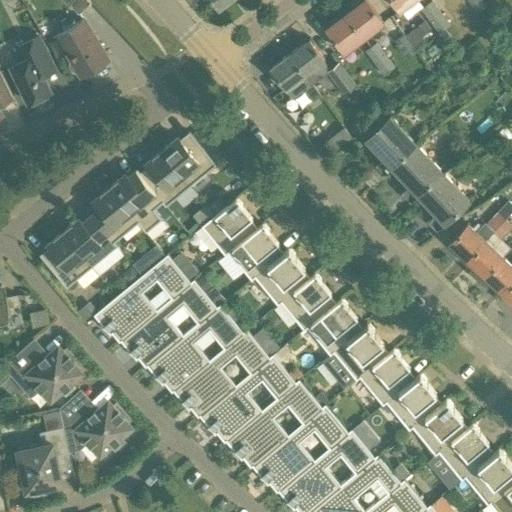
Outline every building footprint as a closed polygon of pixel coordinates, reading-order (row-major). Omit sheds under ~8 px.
[(66,0),(79,13),(90,2),(88,0),(66,0)] [(359,0),(345,11),(364,37),(384,22),(367,0),(359,0)] [(392,0),(400,10),(412,0),(392,0)] [(439,33),(451,24),(449,22),(441,12),(432,0),(430,0),(420,8),(439,33)] [(466,0),(476,12),(486,5),(482,0),(466,0)] [(344,52),(364,37),(345,11),(325,26),(344,52)] [(81,76),(109,59),(85,19),(57,35),(71,59),(69,62),(69,67),(72,71),(74,72),(76,72),(78,72),(81,76)] [(415,28),(405,36),(415,49),(425,42),(421,37),(431,29),(424,20),(415,27),(415,28)] [(416,50),(415,49),(405,36),(404,34),(395,41),(407,57),(416,50)] [(43,77),(56,70),(38,35),(15,46),(22,60),(10,66),(28,102),(50,91),(43,77)] [(305,73),(313,83),(328,72),(344,93),(356,84),(339,61),(329,68),(323,60),(325,58),(309,38),(290,53),(305,73)] [(383,73),(395,65),(377,41),(365,49),(383,73)] [(321,94),(313,83),(305,73),(290,53),(270,68),(285,88),(295,81),(303,90),(304,89),(313,101),(321,94)] [(0,104),(11,99),(0,75),(0,115),(2,114),(0,109),(0,104)] [(392,167),(417,143),(390,114),(365,138),(382,157),(375,164),(384,174),(392,167)] [(326,158),(352,137),(344,127),(318,148),(326,158)] [(161,149),(191,184),(216,164),(189,131),(180,138),(177,135),(161,149)] [(418,194),(443,171),(417,143),(392,167),(408,184),(400,192),(410,202),(418,195),(418,194)] [(165,205),(191,184),(161,149),(145,162),(147,165),(140,171),(139,172),(163,201),(162,202),(165,205)] [(139,172),(140,171),(137,167),(127,175),(125,172),(109,186),(138,221),(138,222),(146,231),(162,218),(154,209),(162,202),(163,201),(139,172)] [(418,194),(418,195),(434,212),(426,219),(436,229),(469,199),(443,171),(418,194)] [(113,242),(114,241),(138,222),(138,221),(109,186),(93,199),(95,202),(85,210),(88,213),(89,213),(113,242)] [(258,226),(257,226),(242,207),(243,205),(238,199),(236,200),(234,198),(201,225),(225,254),(228,251),(258,226)] [(494,231),(504,219),(497,212),(486,224),(494,231)] [(117,245),(114,241),(113,242),(89,213),(88,213),(81,220),(78,217),(62,230),(92,266),(117,245)] [(504,219),(494,231),(501,237),(511,226),(504,219)] [(467,258),(485,239),(467,222),(449,241),(467,258)] [(284,251),(283,251),(268,232),(270,231),(264,224),(262,225),(261,223),(257,226),(258,226),(228,251),(251,279),(255,276),(254,276),(284,251)] [(66,287),(92,266),(62,230),(46,243),(49,246),(39,254),(66,287)] [(484,275),(503,256),(485,239),(467,258),(484,275)] [(139,270),(163,250),(156,241),(132,261),(139,270)] [(174,254),(186,274),(196,269),(183,248),(174,254)] [(310,276),(294,257),(296,256),(290,249),(289,250),(287,248),(283,251),(284,251),(254,276),(255,276),(278,304),(281,301),(310,276)] [(191,281),(190,281),(167,253),(95,312),(104,323),(103,324),(108,331),(110,329),(119,341),(123,338),(122,338),(156,310),(141,291),(157,278),(172,296),(191,281)] [(511,281),(511,264),(503,256),(484,275),(502,292),(511,281)] [(336,301),(320,282),(322,281),(316,274),(315,275),(313,273),(310,276),(281,301),(304,329),(307,326),(336,301)] [(217,306),(194,278),(190,281),(191,281),(172,296),(173,297),(157,310),(156,310),(122,338),(123,338),(130,348),(129,349),(134,356),(136,354),(145,366),(149,363),(148,362),(182,335),(167,316),(183,303),(199,321),(217,306)] [(511,281),(502,292),(511,301),(511,281)] [(0,284),(0,334),(5,334),(4,328),(9,327),(6,307),(19,305),(17,294),(3,296),(1,285),(0,284)] [(363,326),(362,326),(347,307),(348,306),(343,299),(341,300),(339,298),(336,301),(307,326),(330,354),(333,351),(363,326)] [(244,331),(243,331),(220,303),(217,306),(199,321),(199,322),(183,335),(182,335),(148,362),(149,363),(157,373),(155,374),(161,381),(162,380),(172,391),(175,388),(209,360),(194,341),(210,329),(225,347),(244,331)] [(389,351),(388,351),(373,332),(375,331),(369,324),(367,325),(366,323),(362,326),(363,326),(333,351),(356,379),(360,376),(359,376),(389,351)] [(175,388),(183,398),(181,399),(187,406),(189,404),(198,416),(201,413),(235,385),(220,366),(236,353),(251,371),(270,356),(269,356),(246,328),(243,331),(244,331),(225,347),(209,360),(175,388)] [(271,337),(261,345),(269,356),(272,353),(280,347),(271,337)] [(64,351),(59,344),(40,361),(26,344),(3,365),(31,396),(41,387),(51,399),(63,388),(66,392),(74,385),(71,382),(82,371),(77,365),(80,362),(67,348),(64,351)] [(415,377),(415,376),(399,357),(401,356),(395,349),(394,350),(392,348),(388,351),(389,351),(359,376),(360,376),(383,404),(386,401),(415,377)] [(296,381),(295,381),(272,353),(269,356),(270,356),(251,371),(251,372),(235,385),(201,413),(209,423),(208,424),(213,431),(215,429),(224,441),(228,438),(227,438),(262,409),(247,391),(262,378),(277,397),(296,381)] [(442,401),(441,401),(425,382),(427,381),(421,374),(420,375),(418,373),(415,376),(415,377),(386,401),(409,429),(412,426),(442,401)] [(322,406),(299,378),(295,381),(296,381),(277,397),(262,409),(227,438),(228,438),(236,448),(234,449),(240,456),(241,455),(250,466),(254,463),(288,434),(273,416),(288,404),(303,422),(322,406)] [(63,426),(67,446),(75,444),(84,436),(100,454),(112,444),(115,447),(122,441),(119,437),(131,427),(126,421),(129,418),(116,403),(113,406),(107,400),(89,416),(71,396),(59,407),(63,426)] [(468,427),(467,426),(452,407),(453,406),(448,399),(446,400),(444,398),(441,401),(442,401),(412,426),(435,454),(439,451),(438,451),(468,427)] [(348,431),(325,403),(322,406),(303,422),(304,422),(288,435),(288,434),(254,463),(262,473),(260,474),(266,481),(267,480),(277,491),(280,488),(279,487),(314,458),(299,440),(314,428),(329,446),(329,447),(348,431)] [(494,452),(493,451),(478,432),(480,431),(474,424),(472,425),(471,423),(467,426),(468,427),(438,451),(439,451),(461,479),(465,476),(494,452)] [(53,489),(57,488),(56,483),(61,482),(55,456),(69,453),(67,446),(63,426),(39,431),(42,444),(17,449),(26,490),(31,489),(32,493),(36,493),(41,492),(48,491),(53,489)] [(375,456),(374,456),(351,428),(348,431),(329,447),(329,446),(314,458),(279,487),(280,488),(288,498),(286,499),(292,506),(294,505),(299,511),(306,511),(341,484),(340,484),(325,466),(341,453),(356,471),(356,472),(375,456)] [(511,483),(511,466),(504,457),(506,456),(500,449),(499,450),(497,448),(493,451),(494,452),(465,476),(488,504),(491,501),(511,483)] [(377,478),(388,492),(389,491),(401,481),(400,481),(377,453),(374,456),(375,456),(356,472),(356,471),(340,484),(341,484),(306,511),(363,511),(365,511),(353,497),(377,478)] [(420,511),(427,506),(404,478),(400,481),(401,481),(389,491),(388,492),(380,498),(365,511),(363,511),(383,511),(393,504),(400,511),(420,511)] [(511,511),(511,483),(491,501),(500,511),(511,511)] [(437,511),(430,503),(427,506),(420,511),(437,511)]
